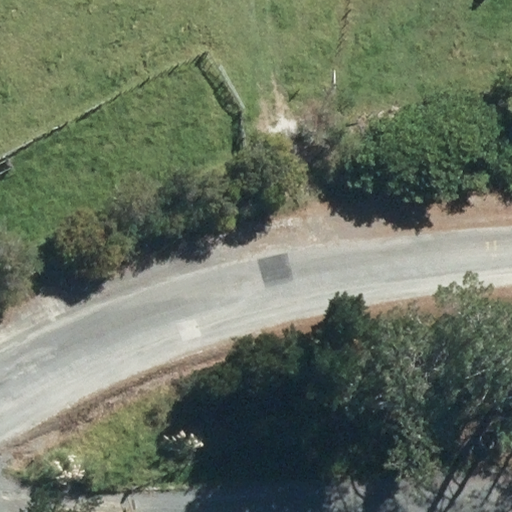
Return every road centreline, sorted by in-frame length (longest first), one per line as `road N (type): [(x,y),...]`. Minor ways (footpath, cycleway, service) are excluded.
road 1 (unclassified): [(0,398),(62,362),(293,287),(511,263)]
road 2 (track): [(0,502),(29,511),(511,499)]
